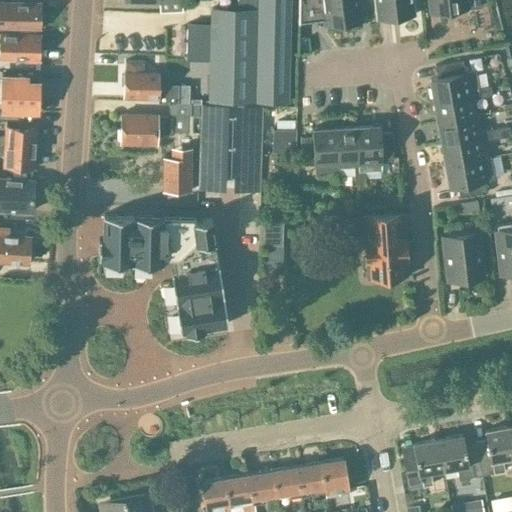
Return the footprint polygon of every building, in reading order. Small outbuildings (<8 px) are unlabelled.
[(157,0),(158,1),(159,12),(182,11),(181,0),(157,0)] [(239,0),(239,9),(211,8),(211,24),(188,24),(187,59),(210,60),(209,101),(288,102),(290,0),(239,0)] [(298,0),(299,22),(323,19),(324,25),(361,21),(358,0),(298,0)] [(374,0),(377,19),(414,15),(412,0),(374,0)] [(428,0),(430,13),(480,7),(478,0),(428,0)] [(0,27),(8,28),(40,28),(40,3),(0,1),(0,27)] [(0,33),(0,63),(38,65),(38,58),(39,35),(0,33)] [(430,79),(434,101),(476,93),(475,88),(478,88),(474,71),(464,72),(462,60),(435,65),(437,77),(430,79)] [(169,103),(188,103),(189,85),(168,85),(168,82),(158,81),(158,72),(143,72),(143,61),(125,61),(125,71),(123,71),(123,97),(158,97),(158,103),(169,103)] [(0,110),(6,110),(37,111),(39,75),(0,74),(0,110)] [(438,122),(475,116),(472,99),(491,95),(490,85),(478,88),(475,88),(476,93),(434,101),(438,122)] [(262,103),(199,101),(197,187),(231,188),(260,189),(262,103)] [(169,116),(157,116),(157,114),(121,113),(120,143),(156,144),(156,133),(172,134),(172,132),(187,132),(187,115),(190,115),(190,104),(188,104),(188,103),(169,103),(169,116)] [(478,131),(475,116),(438,122),(441,143),(483,136),(484,141),(496,138),(495,128),(478,131)] [(378,125),(356,126),(359,172),(364,171),(381,170),(380,160),(393,159),(391,132),(379,132),(378,125)] [(4,146),(35,148),(36,128),(5,126),(4,146)] [(364,184),(364,171),(359,172),(356,126),(335,127),(337,166),(353,165),(354,184),(364,184)] [(495,128),(496,138),(510,136),(508,126),(495,128)] [(337,173),(337,166),(335,127),(312,129),(313,136),(300,137),(302,165),(314,164),(315,174),(337,173)] [(296,153),(297,129),(272,128),(272,152),(296,153)] [(445,165),(490,157),(490,156),(483,158),(480,141),(484,141),(483,136),(441,143),(445,165)] [(0,155),(3,155),(3,166),(33,169),(35,148),(4,146),(0,145),(0,155)] [(494,178),(490,157),(445,165),(449,186),(456,185),(459,197),(486,192),(484,180),(494,178)] [(163,158),(162,192),(192,192),(193,158),(171,158),(163,158)] [(0,208),(31,210),(33,180),(0,178),(0,208)] [(404,213),(363,216),(366,278),(373,278),(376,281),(376,282),(388,281),(391,277),(407,276),(404,213)] [(227,323),(211,217),(202,218),(201,217),(200,217),(200,218),(195,219),(195,217),(163,216),(163,215),(103,214),(102,238),(98,238),(98,257),(102,257),(102,262),(162,263),(162,260),(173,260),(174,271),(171,271),(180,331),(185,330),(185,334),(204,331),(204,327),(227,323)] [(260,240),(282,240),(282,219),(261,219),(260,240)] [(511,222),(494,225),(499,275),(511,273),(511,222)] [(0,262),(5,263),(7,261),(28,262),(30,235),(8,234),(8,228),(0,227),(0,262)] [(333,230),(326,235),(327,243),(335,246),(341,241),(340,233),(333,230)] [(478,232),(442,236),(447,281),(484,277),(478,232)] [(112,344),(127,316),(110,307),(95,335),(112,344)] [(503,472),(501,458),(511,456),(511,440),(509,425),(484,430),(486,439),(473,442),(479,475),(492,473),(492,474),(503,472)] [(458,479),(471,477),(479,475),(473,442),(464,444),(462,434),(438,438),(443,469),(456,467),(458,479)] [(443,469),(438,438),(412,443),(413,447),(401,449),(409,488),(432,484),(430,472),(443,469)] [(342,457),(320,461),(322,472),(324,486),(326,497),(339,495),(338,489),(347,488),(342,457)] [(322,472),(320,461),(296,465),(301,495),(312,493),(311,488),(324,486),(322,472)] [(296,465),(272,469),(276,494),(289,491),(290,497),(301,495),(296,465)] [(263,496),(276,494),(272,469),(248,473),(253,503),(264,501),(263,496)] [(248,473),(224,477),(228,502),(229,507),(241,505),(241,511),(249,511),(254,511),(253,503),(248,473)] [(229,507),(228,502),(224,477),(201,481),(206,511),(229,507)] [(150,511),(146,494),(100,503),(102,511),(150,511)] [(502,510),(500,497),(490,499),(492,511),(502,510)] [(482,511),(480,499),(467,501),(468,511),(482,511)]
